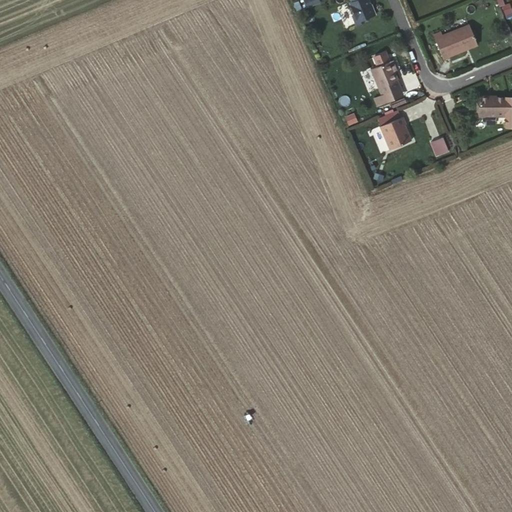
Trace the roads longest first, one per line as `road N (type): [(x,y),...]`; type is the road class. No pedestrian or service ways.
road 1 (secondary): [(156,511),(0,274)]
road 2 (residential): [(394,0),(433,89),(511,57)]
